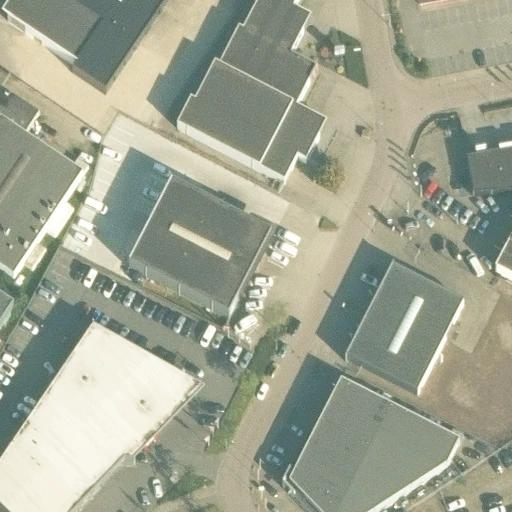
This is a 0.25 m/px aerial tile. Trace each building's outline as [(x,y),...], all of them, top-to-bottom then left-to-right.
[(23,0),(21,4),(21,5),(8,24),(76,70),(104,29),(137,51),(171,0),(23,0)] [(191,105),(177,132),(284,187),(297,162),(306,167),(319,141),(320,141),(327,126),(318,122),(297,111),(309,87),(310,87),(317,73),(291,59),(303,35),(304,35),(312,21),(303,16),(302,17),(294,13),(300,0),(261,0),(243,35),(239,33),(219,71),(215,69),(195,107),(191,105)] [(212,13),(229,21),(236,7),(221,0),(214,0),(203,23),(206,25),(212,13)] [(419,0),(421,8),(466,0),(419,0)] [(0,273),(13,282),(83,179),(25,140),(39,118),(0,91),(0,273)] [(511,152),(468,161),(474,198),(511,195),(511,242),(495,274),(511,283),(511,152)] [(172,188),(129,271),(229,322),(272,239),(172,188)] [(346,362),(418,398),(464,307),(393,271),(346,362)] [(0,331),(14,311),(0,301),(0,331)] [(195,393),(93,336),(95,333),(94,332),(0,470),(0,511),(80,511),(112,480),(114,464),(134,467),(135,466),(126,465),(195,393)] [(314,438),(417,490),(447,471),(460,446),(341,386),(314,438)] [(383,511),(417,490),(314,438),(310,435),(282,489),(304,511),(383,511)]
